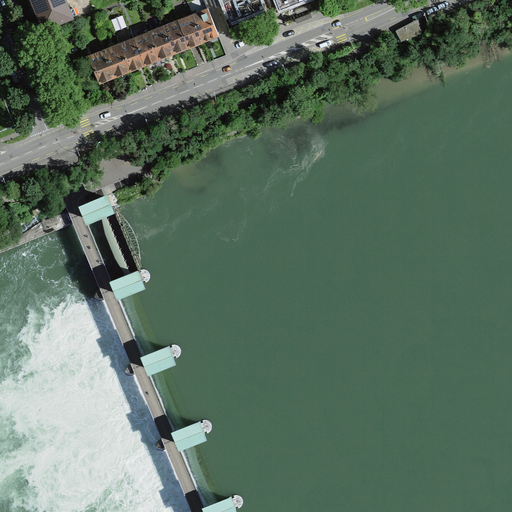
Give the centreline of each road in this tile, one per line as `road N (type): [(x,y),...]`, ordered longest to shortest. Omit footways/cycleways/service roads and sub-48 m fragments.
road 1 (secondary): [(414,0),(52,142)]
road 2 (tertiary): [(52,142),(0,16)]
